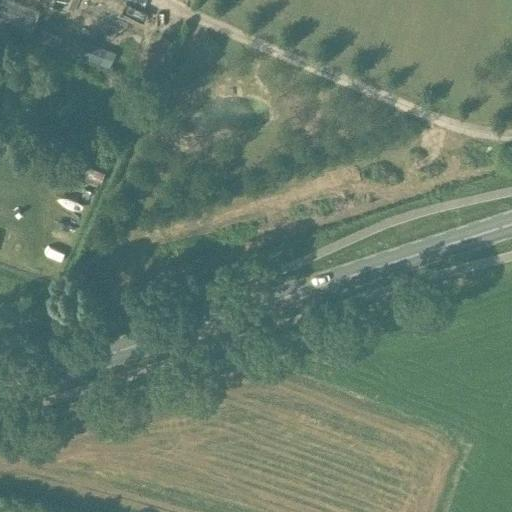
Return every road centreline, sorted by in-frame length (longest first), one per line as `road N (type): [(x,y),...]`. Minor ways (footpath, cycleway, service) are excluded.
road 1 (primary): [(0,397),(511,225)]
road 2 (track): [(511,137),(479,133),(159,0)]
